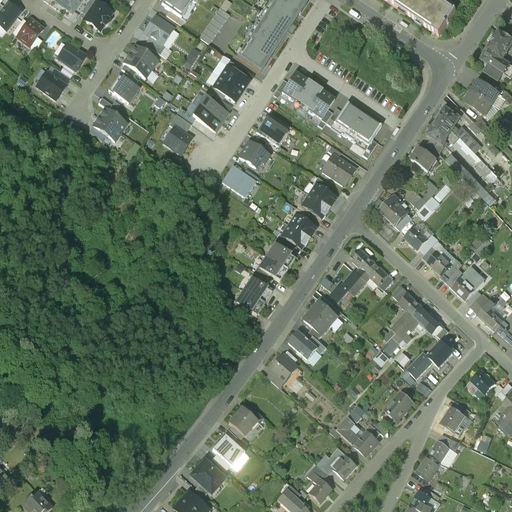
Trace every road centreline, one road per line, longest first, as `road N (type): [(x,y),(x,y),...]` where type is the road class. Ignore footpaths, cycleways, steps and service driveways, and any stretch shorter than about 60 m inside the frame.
road 1 (residential): [(135,511),(250,366),(350,218)]
road 2 (residential): [(350,218),(484,344)]
road 3 (residential): [(350,218),(436,91),(441,68)]
road 4 (residential): [(212,169),(290,52)]
road 5 (residential): [(334,511),(425,417)]
